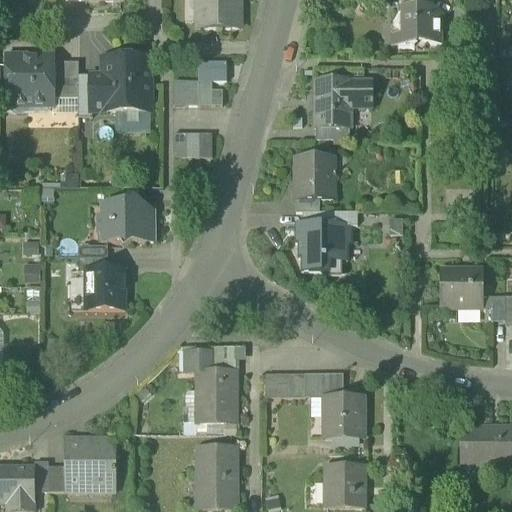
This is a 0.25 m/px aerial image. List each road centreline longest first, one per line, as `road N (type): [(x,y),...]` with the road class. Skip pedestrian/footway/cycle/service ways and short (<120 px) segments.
road 1 (residential): [(511,388),(392,367),(307,328),(217,260)]
road 2 (residential): [(217,260),(176,321),(69,411),(0,431)]
road 3 (residential): [(276,52),(217,260)]
road 4 (residential): [(152,22),(0,24)]
road 5 (residential): [(152,22),(168,49),(276,52)]
